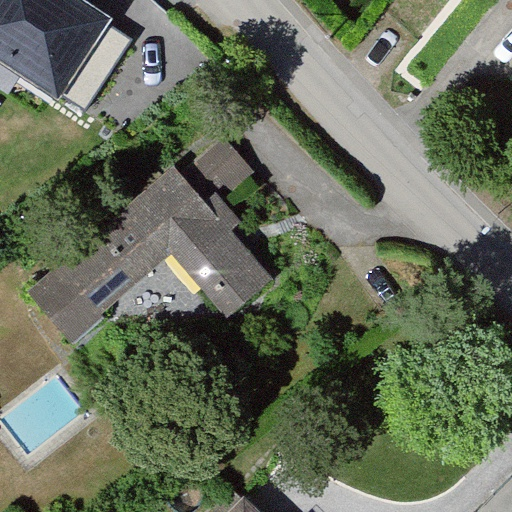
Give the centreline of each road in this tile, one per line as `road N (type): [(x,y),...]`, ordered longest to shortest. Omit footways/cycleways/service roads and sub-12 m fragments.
road 1 (unclassified): [(243,0),(511,275)]
road 2 (unknown): [(363,123),(483,0)]
